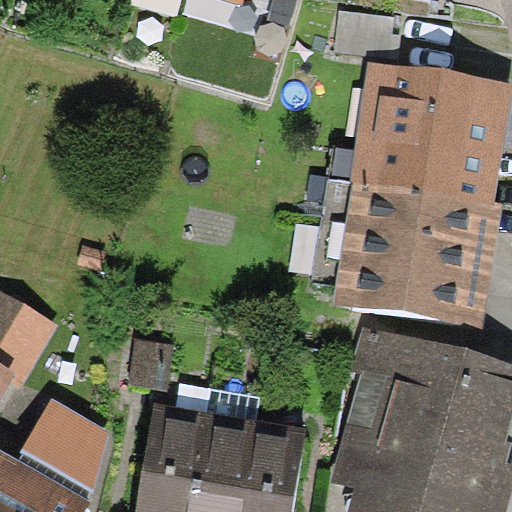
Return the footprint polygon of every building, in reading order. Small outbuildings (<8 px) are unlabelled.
[(209,0),(243,10),(245,0),(209,0)] [(357,130),(494,146),(501,88),(364,72),(357,130)] [(487,203),(494,146),(357,130),(350,187),(487,203)] [(350,187),(336,306),(473,322),(487,203),(350,187)] [(0,511),(80,511),(120,440),(50,401),(17,460),(0,451),(0,401),(10,407),(56,325),(0,294),(0,511)] [(501,511),(511,473),(500,470),(511,423),(511,375),(363,336),(323,486),(352,494),(347,511),(501,511)] [(134,511),(185,511),(196,428),(145,422),(134,511)] [(236,511),(246,434),(196,428),(185,511),(236,511)] [(287,511),(296,440),(246,434),(236,511),(287,511)]
